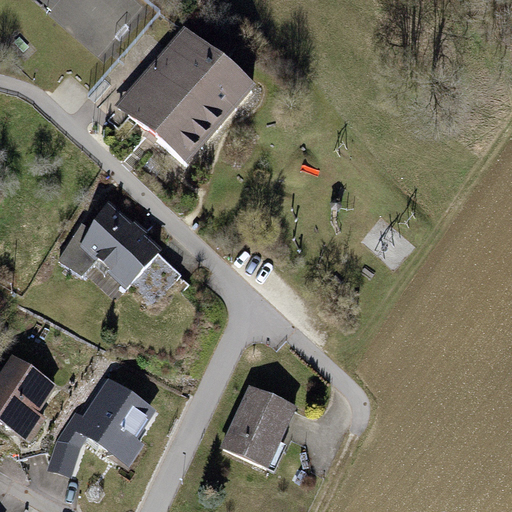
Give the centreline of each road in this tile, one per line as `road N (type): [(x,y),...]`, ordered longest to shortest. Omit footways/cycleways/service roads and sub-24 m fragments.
road 1 (residential): [(0,80),(33,92),(256,307)]
road 2 (residential): [(256,307),(155,511)]
road 3 (residential): [(256,307),(367,403)]
